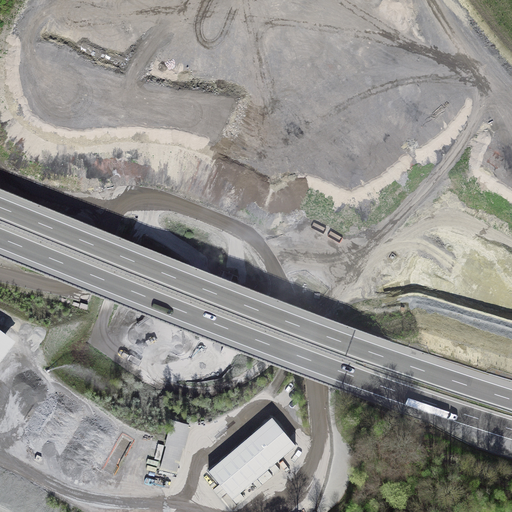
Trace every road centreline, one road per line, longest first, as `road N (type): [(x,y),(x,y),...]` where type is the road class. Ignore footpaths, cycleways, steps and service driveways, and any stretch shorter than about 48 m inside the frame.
road 1 (motorway): [(511,399),(349,345),(0,207)]
road 2 (motorway): [(0,237),(511,429)]
